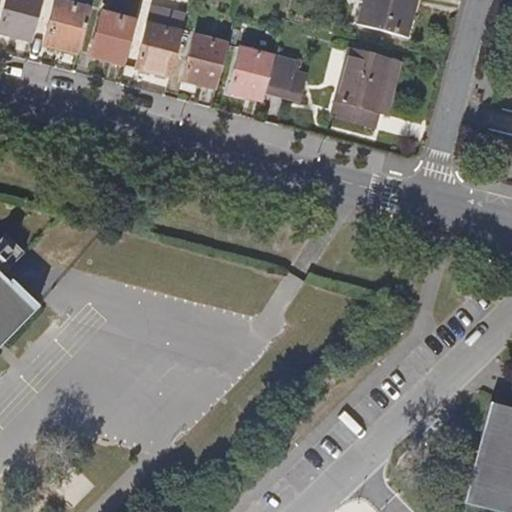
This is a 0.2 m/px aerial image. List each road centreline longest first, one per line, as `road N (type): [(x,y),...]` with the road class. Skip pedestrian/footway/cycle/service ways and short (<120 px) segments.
road 1 (residential): [(0,95),(432,208)]
road 2 (residential): [(300,511),(511,306)]
road 3 (residential): [(432,208),(482,0)]
